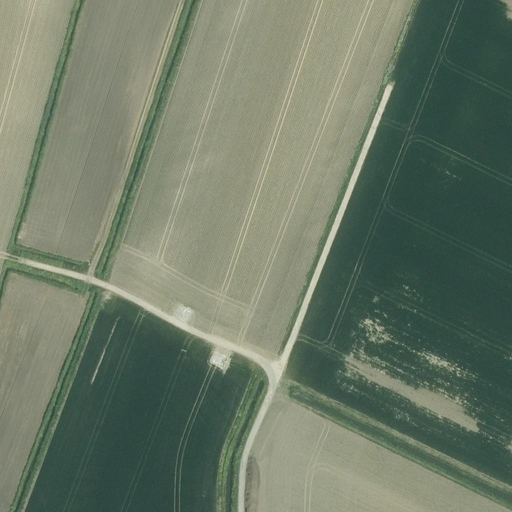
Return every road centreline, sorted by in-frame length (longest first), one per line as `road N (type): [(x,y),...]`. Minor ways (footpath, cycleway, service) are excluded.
road 1 (track): [(241,511),(249,445),(390,82)]
road 2 (track): [(278,371),(106,286),(17,259)]
